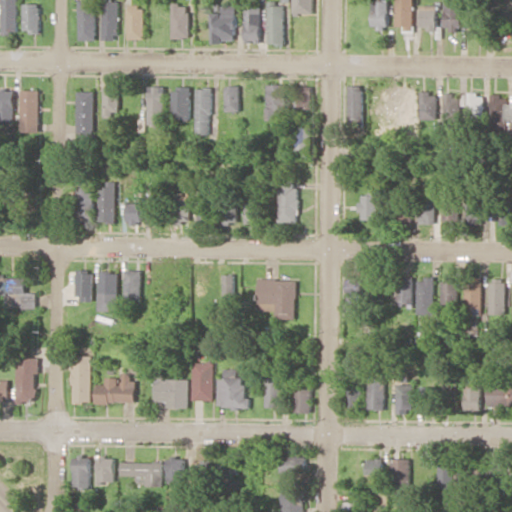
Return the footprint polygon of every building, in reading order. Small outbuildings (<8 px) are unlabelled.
[(3,0),(4,31),(21,31),(19,0),(3,0)] [(81,0),(82,40),(99,39),(97,0),(81,0)] [(106,0),(105,39),(121,40),(122,1),(115,1),(114,0),(106,0)] [(296,0),(296,12),(316,13),(316,0),(296,0)] [(416,0),(399,0),(399,27),(415,28),(416,0)] [(272,44),(288,44),(288,2),(271,3),(272,44)] [(25,32),(42,32),(42,3),(26,3),(25,32)] [(176,38),(193,38),(192,3),(175,4),(176,38)] [(447,29),(464,29),(464,3),(447,3),(447,29)] [(216,41),(241,40),(239,4),(214,5),(216,41)] [(148,39),(147,5),(131,5),(131,39),(148,39)] [(264,40),(265,5),(249,5),(248,40),(264,40)] [(440,5),(424,5),(423,28),(440,29),(440,5)] [(472,27),(479,27),(479,31),(490,31),(490,8),(471,9),(472,27)] [(270,119),(289,118),(288,84),(269,84),(270,119)] [(151,124),(167,124),(168,86),(152,85),(151,124)] [(243,85),(228,85),(229,111),(243,111),(243,85)] [(366,85),(352,85),(351,121),(366,121),(366,85)] [(122,115),(121,86),(106,86),(107,115),(122,115)] [(418,113),(418,86),(401,87),(402,114),(418,113)] [(193,88),(176,87),(175,119),(193,119),(193,88)] [(198,133),(214,134),(215,88),(200,87),(198,133)] [(315,108),(315,88),(297,88),(297,108),(315,108)] [(17,89),(0,89),(0,105),(0,122),(16,123),(17,89)] [(42,89),(23,89),(22,132),(41,132),(42,89)] [(96,90),(79,91),(80,141),(97,141),(96,90)] [(423,119),(439,118),(439,92),(422,92),(423,119)] [(470,115),(487,115),(487,93),(470,94),(470,115)] [(445,121),(458,122),(459,94),(446,94),(445,121)] [(511,95),(495,95),(494,113),(504,113),(503,121),(511,120),(511,95)] [(312,149),(311,126),(298,126),(298,150),(312,149)] [(78,179),(79,219),(96,219),(95,179),(78,179)] [(301,180),(282,180),(281,221),(299,222),(301,180)] [(118,181),(102,181),(101,221),(118,221),(118,181)] [(381,219),(381,193),(363,193),(362,218),(381,219)] [(193,196),(175,196),(174,222),(192,223),(193,196)] [(420,223),(437,223),(437,197),(421,196),(420,223)] [(201,219),(214,219),(214,198),(200,198),(201,219)] [(462,222),(461,198),(445,198),(446,223),(462,222)] [(128,200),(129,224),(144,224),(144,199),(128,200)] [(247,223),(263,224),(263,201),(247,200),(247,223)] [(485,224),(486,201),(470,201),(469,223),(485,224)] [(240,221),(240,203),(225,203),(225,221),(240,221)] [(95,299),(95,269),(78,269),(78,298),(95,299)] [(127,301),(143,302),(143,269),(127,269),(127,301)] [(120,271),(101,271),(100,310),(119,310),(120,271)] [(237,274),(225,274),(225,296),(237,296),(237,274)] [(363,275),(348,275),(349,310),(364,309),(363,275)] [(416,276),(399,276),(398,303),(415,303),(416,276)] [(40,306),(39,291),(29,292),(29,277),(10,277),(10,307),(40,306)] [(260,309),(281,310),(281,318),(297,318),(298,279),(260,278),(260,309)] [(419,314),(436,314),(437,278),(420,278),(419,314)] [(460,278),(444,279),(444,308),(461,307),(460,278)] [(485,279),(468,279),(467,313),(484,313),(485,279)] [(508,279),(492,279),(491,313),(508,314),(508,279)] [(481,316),(473,316),(473,332),(481,332),(481,316)] [(94,355),(75,355),(76,402),(95,402),(94,355)] [(20,399),(39,398),(38,372),(42,372),(42,357),(19,357),(20,399)] [(215,399),(216,361),(195,361),(194,399),(215,399)] [(191,378),(166,379),(166,367),(157,367),(158,401),(169,401),(169,407),(191,407),(191,378)] [(252,407),(252,396),(246,396),(247,377),(239,376),(239,368),(221,368),(220,406),(252,407)] [(137,373),(123,373),(123,377),(108,376),(108,383),(99,383),(99,401),(137,402),(137,373)] [(387,377),(370,376),(369,409),(386,409),(387,377)] [(0,377),(0,399),(11,400),(12,378),(0,377)] [(267,406),(284,407),(285,377),(268,377),(267,406)] [(313,381),(297,381),(296,411),(313,412),(313,381)] [(484,382),(469,382),(469,412),(484,411),(484,382)] [(511,405),(511,384),(490,383),(490,405),(511,405)] [(398,411),(415,412),(415,384),(398,384),(398,411)] [(421,403),(436,403),(436,386),(422,386),(421,403)] [(76,455),(75,487),(92,488),(93,456),(76,455)] [(283,471),(307,471),(307,456),(283,455),(283,471)] [(118,457),(100,456),(100,480),(117,481),(118,457)] [(170,478),(188,479),(189,458),(170,458),(170,478)] [(369,474),(384,474),(385,458),(369,458),(369,474)] [(413,494),(412,458),(394,458),(395,495),(413,494)] [(456,488),(455,460),(441,461),(441,488),(456,488)] [(506,479),(505,460),(490,461),(491,480),(506,479)] [(124,475),(149,475),(149,485),(165,485),(166,462),(124,461),(124,475)] [(302,511),(305,511),(306,490),(285,490),(284,511),(302,511)] [(362,491),(352,490),(351,501),(345,501),(345,510),(361,510),(362,491)]
